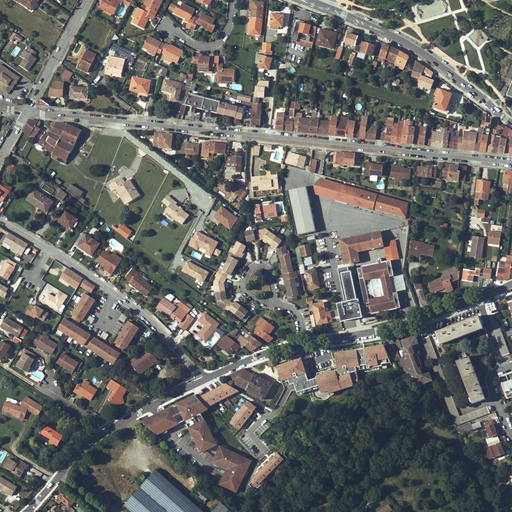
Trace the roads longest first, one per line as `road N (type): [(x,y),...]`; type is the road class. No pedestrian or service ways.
road 1 (residential): [(116,120),(511,162)]
road 2 (secondary): [(312,2),(391,36),(511,119)]
road 3 (residential): [(48,249),(146,312),(207,375)]
road 4 (residential): [(495,397),(461,410),(426,316)]
road 5 (tertiary): [(29,111),(87,0)]
road 6 (tertiary): [(305,344),(426,316)]
road 7 (tertiary): [(24,511),(64,462),(109,426)]
